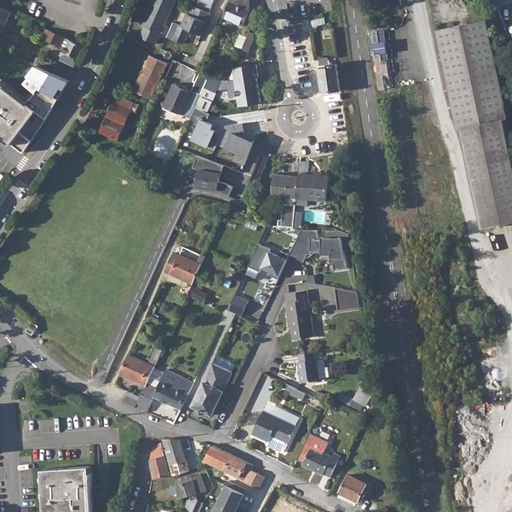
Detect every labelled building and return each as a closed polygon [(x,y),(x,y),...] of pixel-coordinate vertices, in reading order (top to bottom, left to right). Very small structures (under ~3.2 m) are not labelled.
[(145,26),(140,36),(155,43),(174,0),(153,0),(143,25),(145,26)] [(197,0),(195,5),(207,11),(210,5),(197,0)] [(228,0),(222,15),(243,24),(249,10),(248,0),(228,0)] [(200,34),(210,12),(195,5),(193,5),(189,14),(187,13),(181,25),(179,25),(173,39),(182,43),(188,29),(198,33),(200,34)] [(0,8),(0,33),(11,11),(1,6),(0,8)] [(486,20),(437,31),(458,129),(462,128),(483,228),(508,223),(511,221),(511,157),(503,119),(508,118),(486,20)] [(248,32),(238,57),(245,60),(254,39),(253,34),(248,32)] [(63,36),(59,44),(65,48),(61,59),(74,65),(83,45),(63,36)] [(134,90),(139,91),(155,57),(149,55),(137,82),(137,83),(134,90)] [(37,56),(33,63),(53,72),(56,65),(37,56)] [(155,57),(139,91),(151,97),(154,90),(154,91),(167,62),(155,57)] [(234,67),(234,68),(239,104),(260,101),(256,76),(258,76),(256,63),(234,67)] [(337,63),(320,65),(323,92),(341,89),(337,63)] [(210,75),(196,106),(206,111),(221,80),(219,79),(210,75)] [(0,82),(0,133),(11,142),(36,110),(0,82)] [(190,117),(201,93),(184,85),(183,87),(173,82),(162,106),(177,113),(178,112),(190,117)] [(114,101),(100,132),(117,139),(131,109),(114,101)] [(211,114),(196,108),(190,121),(200,125),(193,139),(211,147),(218,131),(214,129),(216,125),(208,122),(211,114)] [(247,134),(244,123),(226,126),(220,145),(238,153),(235,161),(245,165),(255,142),(239,135),(247,134)] [(225,165),(198,155),(193,167),(199,170),(197,185),(216,189),(230,195),(234,187),(226,183),(218,181),(225,165)] [(296,197),(295,204),(316,206),(317,199),(317,196),(326,197),(328,175),(322,174),(313,173),(308,173),(299,172),(298,176),(296,197)] [(272,195),(296,197),(298,176),(274,173),(272,195)] [(293,227),(294,220),(295,204),(282,203),(281,220),(278,219),(277,225),(293,227)] [(461,225),(435,229),(442,282),(466,279),(461,225)] [(341,229),(301,227),(289,254),(303,260),(306,254),(311,254),(311,251),(331,251),(331,263),(334,263),(335,269),(347,267),(342,237),(349,236),(349,232),(341,229)] [(190,255),(193,249),(184,245),(181,251),(190,255)] [(257,246),(247,267),(253,270),(263,249),(257,246)] [(201,264),(180,255),(174,252),(166,271),(193,283),(201,264)] [(245,282),(237,300),(262,311),(270,294),(245,282)] [(339,289),(340,307),(360,307),(359,288),(339,289)] [(284,302),(287,322),(290,322),(291,327),(292,338),(310,336),(313,333),(306,289),(285,292),(286,302),(284,302)] [(32,321),(26,331),(32,335),(38,325),(32,321)] [(65,331),(62,340),(73,346),(77,337),(65,331)] [(128,354),(119,373),(145,385),(147,381),(155,364),(163,347),(157,344),(148,363),(128,354)] [(313,351),(299,353),(300,359),(297,359),(300,381),(319,377),(316,357),(314,357),(313,351)] [(219,355),(215,361),(233,370),(236,364),(219,355)] [(203,381),(192,405),(212,414),(231,372),(212,362),(203,381)] [(140,396),(135,406),(147,411),(154,395),(181,408),(193,382),(166,369),(158,387),(147,381),(145,385),(140,396)] [(305,393),(286,384),(285,387),(290,389),(288,392),(302,399),(305,393)] [(360,385),(352,405),(364,410),(372,390),(360,385)] [(127,391),(123,400),(135,406),(140,396),(127,391)] [(263,410),(252,433),(268,442),(271,435),(288,443),(296,426),(263,410)] [(180,438),(162,437),(163,441),(170,464),(186,460),(180,438)] [(152,445),(149,461),(154,478),(170,474),(161,443),(152,445)] [(212,444),(204,460),(225,470),(223,475),(236,481),(238,477),(248,482),(254,470),(256,466),(237,456),(212,444)] [(311,446),(303,465),(323,474),(324,473),(330,476),(340,456),(333,453),(332,457),(311,446)] [(186,460),(170,464),(173,473),(173,475),(189,470),(186,460)] [(92,511),(92,497),(92,486),(91,486),(90,476),(91,476),(90,465),(41,468),(42,479),(43,479),(43,484),(42,485),(43,495),(44,495),(45,511),(92,511)] [(348,474),(340,492),(358,501),(366,482),(348,474)] [(192,479),(175,484),(179,497),(190,494),(195,493),(206,489),(202,476),(192,479)] [(218,502),(235,511),(246,489),(228,480),(218,502)] [(196,498),(191,511),(190,511),(198,511),(204,501),(197,499),(196,498)] [(234,511),(235,511),(218,502),(212,511),(234,511)]
